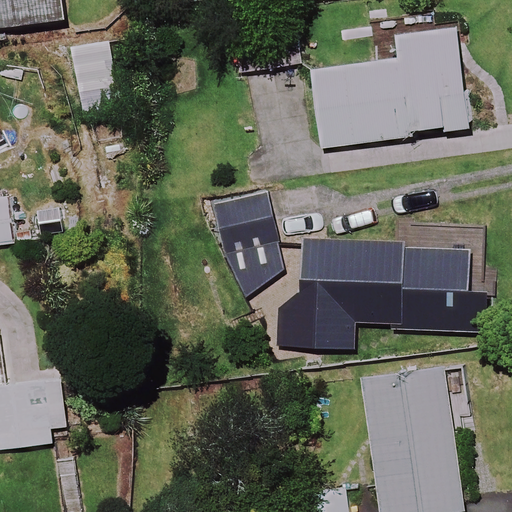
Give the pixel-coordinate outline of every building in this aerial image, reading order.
[(0,0),(0,26),(67,16),(64,0),(0,0)] [(305,63),(298,20),(235,30),(242,74),(305,63)] [(470,126),(458,28),(399,35),(402,58),(313,70),(322,145),(470,126)] [(254,298),(287,271),(264,188),(210,203),(238,302),(254,298)] [(0,245),(18,244),(14,198),(0,199),(0,245)] [(303,293),(280,307),(279,346),(374,350),(375,328),(489,333),(491,292),(470,291),(472,247),(305,240),(303,293)] [(454,511),(465,511),(447,367),(363,377),(379,511),(454,511)] [(64,379),(0,389),(0,452),(74,441),(64,379)] [(352,511),(347,482),(280,497),(283,511),(352,511)]
